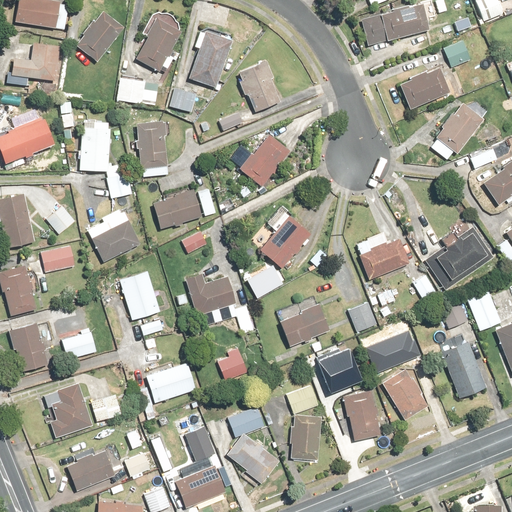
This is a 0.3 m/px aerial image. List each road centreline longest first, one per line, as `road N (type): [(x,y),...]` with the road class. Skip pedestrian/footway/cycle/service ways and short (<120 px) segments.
road 1 (tertiary): [(318,511),(511,433)]
road 2 (unknown): [(343,96),(193,149),(173,170)]
road 3 (residential): [(279,0),(322,43),(358,157)]
